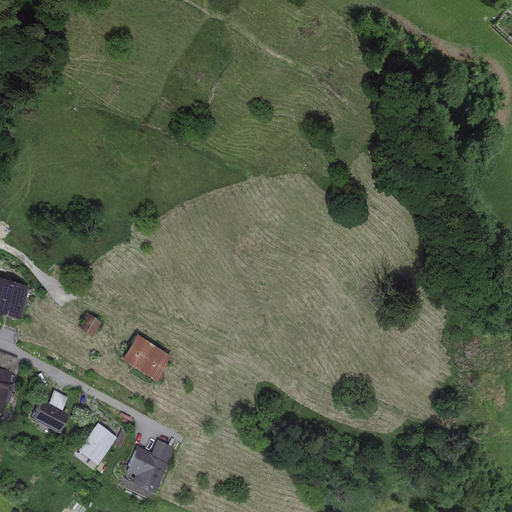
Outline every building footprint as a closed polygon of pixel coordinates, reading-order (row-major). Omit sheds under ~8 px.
[(26,286),(0,277),(0,314),(15,319),(26,286)] [(86,313),(77,327),(91,336),(100,323),(86,313)] [(168,355),(134,333),(117,359),(151,380),(152,379),(158,383),(163,375),(158,371),(168,355)] [(17,358),(0,352),(0,367),(12,370),(11,374),(13,375),(17,358)] [(0,411),(2,412),(5,400),(9,401),(12,391),(7,390),(11,374),(12,370),(0,367),(0,411)] [(38,400),(28,418),(55,432),(65,413),(59,409),(65,397),(52,390),(44,403),(38,400)] [(96,423),(75,449),(93,464),(115,437),(96,423)] [(121,429),(112,445),(119,448),(127,434),(121,429)] [(150,452),(135,445),(123,470),(132,474),(128,482),(149,492),(170,448),(156,441),(150,452)]
